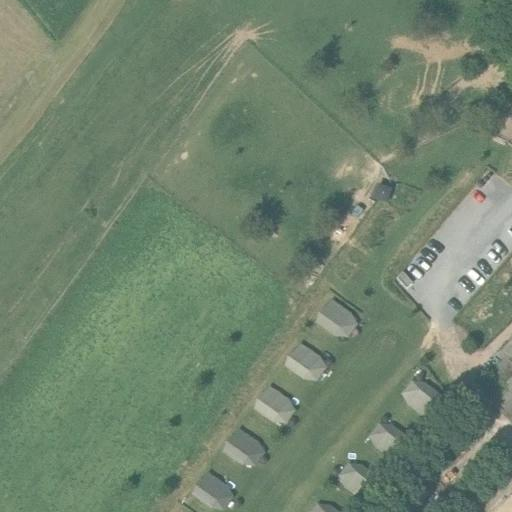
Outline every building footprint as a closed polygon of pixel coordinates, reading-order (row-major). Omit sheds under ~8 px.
[(316,319),(347,341),(364,317),(334,295),(316,319)] [(511,338),(496,354),(502,360),(484,379),(498,392),(489,401),(489,403),(511,425),(511,338)] [(301,341),(286,362),(316,384),(332,363),(301,341)] [(402,390),(415,410),(440,394),(427,374),(402,390)] [(255,407),(288,426),(302,403),(269,384),(255,407)] [(370,435),(387,452),(404,435),(387,418),(370,435)] [(237,427),(224,452),(258,469),(270,444),(237,427)] [(352,491),(371,480),(360,460),(340,472),(352,491)] [(192,492),(222,511),(225,511),(240,490),(208,469),(192,492)]
